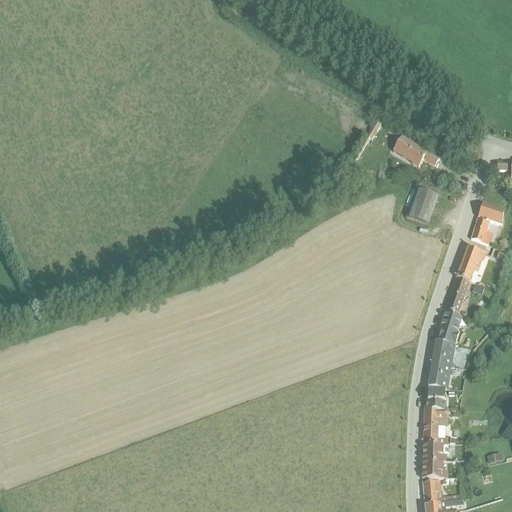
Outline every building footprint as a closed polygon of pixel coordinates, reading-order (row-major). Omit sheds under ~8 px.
[(382,126),(376,122),(342,179),(346,182),(370,141),(372,142),(382,126)] [(439,161),(402,138),(393,153),(419,169),(424,161),(435,168),(439,161)] [(386,164),(380,163),(377,180),(382,181),(386,164)] [(511,163),(497,164),(497,172),(511,172),(511,178),(511,163)] [(440,198),(417,190),(407,218),(429,226),(440,198)] [(471,241),(490,247),(493,235),(487,232),(490,223),(502,227),(504,212),(483,205),(471,241)] [(468,249),(457,279),(470,284),(475,271),(479,273),(483,262),(484,262),(486,256),(468,249)] [(507,256),(499,253),(496,260),(505,263),(507,256)] [(459,315),(470,284),(457,279),(446,310),(459,315)] [(485,290),(475,286),(472,293),(482,296),(485,290)] [(445,313),(436,343),(455,347),(459,334),(458,334),(462,320),(445,313)] [(456,347),(455,347),(436,343),(432,366),(452,369),(456,347)] [(448,391),(452,369),(432,366),(428,388),(446,391),(448,391)] [(445,403),(446,391),(428,388),(425,411),(446,411),(447,403),(445,403)] [(449,411),(446,411),(425,411),(424,446),(446,446),(455,446),(455,442),(450,441),(450,440),(446,440),(446,428),(448,428),(448,421),(449,421),(449,411)] [(511,428),(510,426),(501,437),(510,443),(511,439),(511,428)] [(447,447),(446,446),(424,446),(423,463),(444,463),(447,463),(447,457),(446,457),(449,454),(449,450),(447,447)] [(501,455),(487,458),(489,465),(503,462),(501,455)] [(443,473),(444,463),(423,463),(423,480),(446,480),(448,480),(448,474),(443,473)] [(492,475),(482,477),(484,486),(494,484),(492,475)] [(423,484),(425,506),(459,502),(459,497),(443,499),(443,494),(442,494),(441,483),(423,484)] [(462,501),(459,502),(425,506),(425,511),(446,511),(446,509),(463,507),(462,501)]
